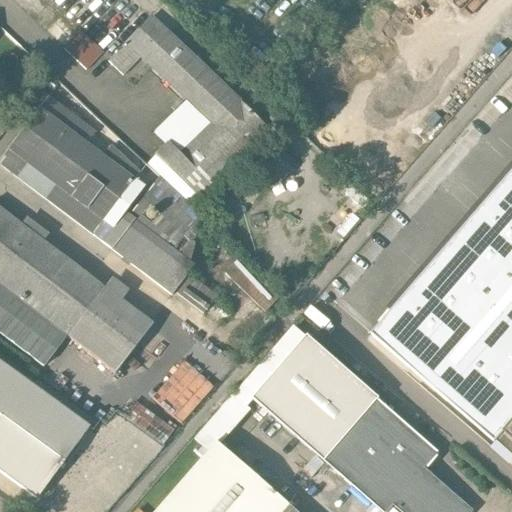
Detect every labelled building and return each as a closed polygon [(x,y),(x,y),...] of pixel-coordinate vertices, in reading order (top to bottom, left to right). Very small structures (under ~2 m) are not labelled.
[(168,139),(146,163),(192,204),(268,127),(152,14),(127,41),(143,56),(187,99),(210,121),(181,151),(168,139)] [(82,29),(65,47),(89,70),(106,52),(82,29)] [(143,56),(127,41),(109,60),(125,75),(143,56)] [(58,79),(0,157),(0,165),(92,234),(140,170),(116,149),(122,140),(58,79)] [(210,121),(187,99),(158,129),(168,139),(181,151),(210,121)] [(140,170),(92,234),(172,295),(197,263),(190,258),(203,216),(145,165),(140,170)] [(511,174),(372,336),(496,443),(504,433),(511,423),(511,174)] [(23,222),(0,204),(0,332),(43,366),(66,336),(114,373),(154,321),(123,297),(131,287),(113,274),(106,284),(45,238),(50,232),(28,215),(23,222)] [(281,295),(241,256),(224,272),(265,312),(281,295)] [(243,296),(207,268),(201,275),(238,304),(243,296)] [(191,274),(176,293),(203,314),(218,295),(191,274)] [(438,457),(303,343),(252,403),(379,511),(391,511),(394,509),(397,511),(471,511),(425,472),(438,457)] [(91,424),(0,357),(0,468),(38,496),(91,424)] [(186,421),(217,386),(187,360),(156,395),(186,421)] [(204,428),(217,440),(220,443),(241,419),(224,405),(204,428)] [(511,423),(504,433),(496,443),(511,457),(511,423)] [(299,511),(220,443),(217,440),(153,511),(299,511)]
